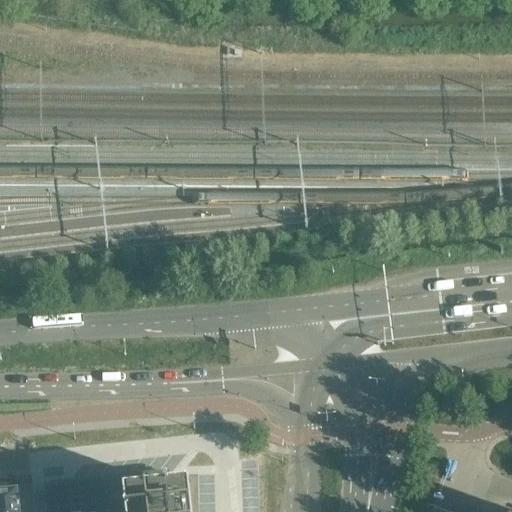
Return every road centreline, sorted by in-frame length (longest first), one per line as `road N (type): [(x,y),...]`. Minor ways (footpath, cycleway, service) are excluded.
road 1 (secondary): [(325,316),(0,333)]
road 2 (secondary): [(0,394),(309,370)]
road 3 (secondary): [(511,293),(325,316)]
road 4 (secondary): [(366,505),(390,458),(409,385),(445,352)]
road 5 (secondary): [(366,505),(341,364)]
road 6 (secondary): [(309,370),(300,511)]
road 7 (unclassified): [(449,511),(473,433),(511,419)]
